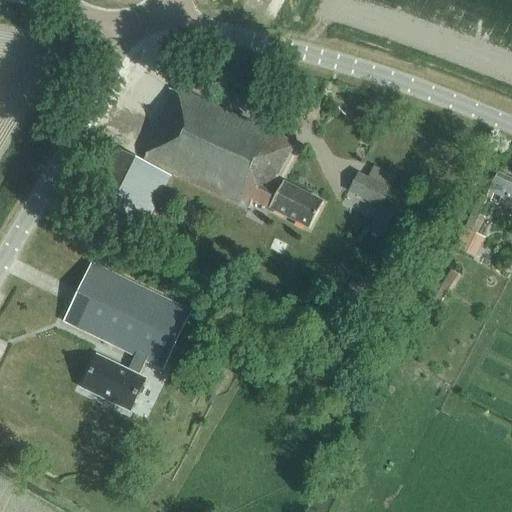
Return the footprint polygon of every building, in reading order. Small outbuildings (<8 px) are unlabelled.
[(261,211),(271,215),(274,211),(309,230),(323,203),(283,183),(281,186),(274,182),(295,144),(180,91),(143,160),(144,160),(142,163),(120,151),(87,215),(137,240),(170,176),(148,165),(150,163),(248,210),(252,202),(262,207),(261,211)] [(357,174),(348,191),(381,208),(396,178),(375,167),(368,180),(357,174)] [(511,180),(498,174),(487,198),(511,209),(511,180)] [(477,234),(482,224),(477,221),(487,199),(479,195),(463,228),(465,228),(455,249),(475,259),(485,239),(477,234)] [(372,230),(385,236),(397,212),(384,205),(372,230)] [(190,311),(91,264),(64,322),(163,369),(190,311)] [(456,284),(447,278),(440,287),(441,287),(449,293),(450,293),(456,284)] [(98,357),(82,389),(129,412),(145,379),(139,377),(146,362),(135,357),(128,371),(98,357)]
